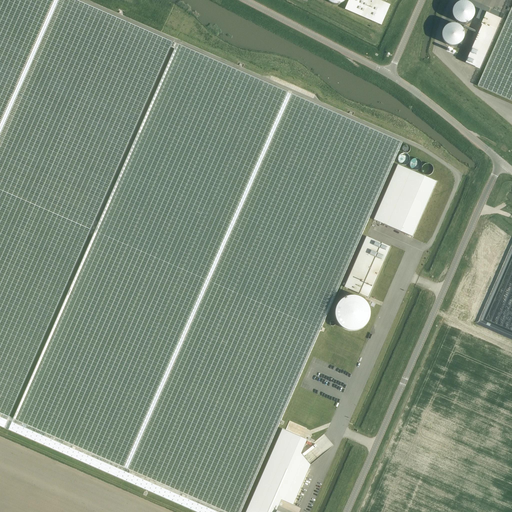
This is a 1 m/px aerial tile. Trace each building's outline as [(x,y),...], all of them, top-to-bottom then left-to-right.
[(0,0),(0,425),(4,428),(9,430),(14,418),(9,416),(172,42),(74,0),(0,0)] [(390,5),(377,0),(348,0),(345,10),(381,25),(390,5)] [(452,9),(452,14),(453,18),(455,21),(458,23),(463,24),(467,23),(469,22),(472,19),(474,16),(474,12),(473,8),(471,5),(467,2),(462,2),(459,2),(456,4),(454,6),(452,9)] [(511,7),(478,86),(511,100),(511,7)] [(483,22),(465,63),(480,70),(502,19),(480,9),(476,18),(483,22)] [(456,24),(453,24),(450,24),(447,25),(445,27),(443,30),(442,32),(442,35),(442,38),(443,41),(445,43),(447,45),(450,46),(453,46),(456,46),(458,45),(461,43),(462,41),(463,38),(464,35),(463,32),(462,30),(461,27),(458,25),(456,24)] [(240,511),(402,142),(177,44),(14,418),(9,430),(196,511),(291,511),(279,506),(281,500),(293,505),(311,465),(301,454),(307,440),(282,429),(246,511),(240,511)] [(437,182),(398,165),(374,220),(412,237),(437,182)] [(390,247),(366,237),(344,287),(368,298),(390,247)] [(369,318),(370,314),(370,310),(369,307),(367,304),(365,301),(362,299),(359,297),(355,296),(351,296),(348,296),(344,298),(341,300),(339,303),(337,306),(335,310),(335,313),(335,317),(337,320),(338,323),(341,326),(344,328),(347,330),(350,331),(354,331),(358,330),(361,329),(364,327),(366,324),(368,321),(369,318)]
